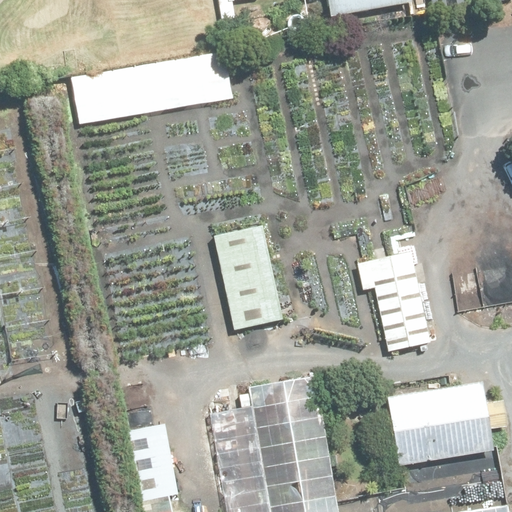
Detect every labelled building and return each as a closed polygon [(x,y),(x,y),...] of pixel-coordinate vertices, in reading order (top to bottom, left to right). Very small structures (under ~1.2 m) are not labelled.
[(402,0),(290,0),(292,5),(319,1),(321,17),(403,5),(402,0)] [(222,56),(68,82),(75,125),(229,99),(222,56)] [(256,225),(203,237),(226,334),(279,321),(256,225)] [(426,343),(404,251),(350,264),(357,291),(369,288),(385,353),(426,343)] [(451,285),(457,314),(485,309),(479,279),(451,285)] [(336,511),(313,375),(243,387),(246,404),(264,511),(336,511)] [(498,402),(477,404),(474,382),(377,395),(386,463),(483,451),(480,429),(502,426),(498,402)] [(147,384),(108,393),(113,416),(152,408),(147,384)] [(264,511),(246,404),(200,412),(217,511),(264,511)] [(176,511),(160,425),(114,434),(128,511),(176,511)]
